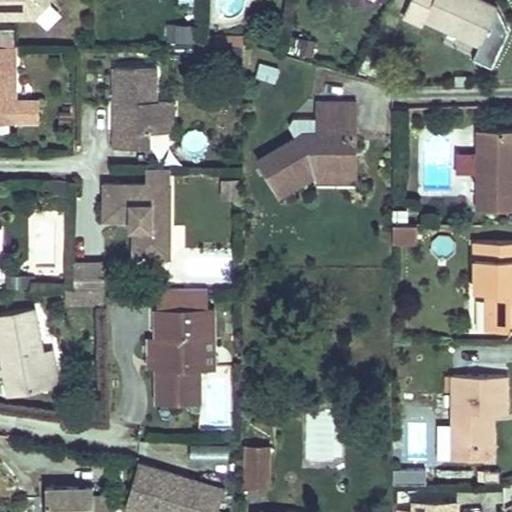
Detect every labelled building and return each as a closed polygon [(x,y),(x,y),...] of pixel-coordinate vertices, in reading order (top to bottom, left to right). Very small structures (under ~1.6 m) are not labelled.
[(0,0),(0,13),(40,13),(55,0),(0,0)] [(501,9),(481,0),(423,0),(415,19),(430,27),(434,21),(456,31),(484,45),(501,9)] [(185,43),(188,24),(170,21),(167,40),(185,43)] [(205,31),(206,42),(246,42),(244,30),(205,31)] [(1,40),(0,40),(0,121),(15,121),(40,121),(41,101),(15,101),(16,56),(2,56),(1,40)] [(16,40),(1,40),(2,56),(16,56),(16,40)] [(120,65),(120,99),(126,99),(126,128),(120,128),(120,145),(153,145),(153,128),(175,129),(176,100),(161,99),(161,66),(120,65)] [(323,98),(318,98),(318,126),(304,126),(255,155),(274,189),(310,169),(305,158),(322,158),(323,98)] [(360,98),(323,98),(322,158),(346,158),(347,129),(360,129),(360,98)] [(511,127),(476,127),(476,210),(511,210),(511,127)] [(187,145),(200,153),(210,137),(196,129),(187,145)] [(322,158),(322,174),(360,174),(360,136),(360,129),(347,129),(346,158),(322,158)] [(313,174),(322,174),(322,158),(305,158),(310,169),(313,174)] [(112,219),(135,219),(144,219),(144,227),(140,227),(140,256),(146,256),(176,257),(176,232),(176,183),(113,182),(112,219)] [(37,213),(34,270),(63,272),(67,215),(37,213)] [(397,224),(397,240),(420,240),(420,224),(397,224)] [(486,295),(486,319),(500,319),(500,331),(511,331),(511,242),(475,242),(475,295),(486,295)] [(81,259),(80,285),(111,285),(111,259),(81,259)] [(80,285),(78,285),(78,299),(113,300),(113,285),(111,285),(80,285)] [(163,366),(164,396),(201,396),(201,364),(201,335),(219,335),(218,307),(213,307),(213,286),(163,286),(164,308),(162,308),(163,335),(163,366)] [(58,381),(52,352),(42,303),(0,312),(0,329),(4,329),(17,390),(58,381)] [(500,319),(486,319),(485,331),(500,331),(500,319)] [(163,366),(163,335),(155,335),(156,366),(163,366)] [(218,364),(219,335),(201,335),(201,364),(218,364)] [(62,350),(52,352),(58,381),(68,379),(62,350)] [(439,453),(484,453),(484,440),(486,440),(486,413),(493,413),(507,413),(506,377),(440,376),(439,453)] [(484,440),(484,453),(492,453),(493,413),(486,413),(486,440),(484,440)] [(423,450),(424,424),(411,423),(410,449),(423,450)] [(201,459),(227,457),(226,442),(199,444),(201,459)] [(273,446),(247,445),(247,485),(273,485),(273,446)] [(142,457),(135,490),(133,502),(179,511),(215,511),(223,473),(191,466),(189,473),(179,471),(180,464),(142,457)] [(191,466),(180,464),(179,471),(189,473),(191,466)] [(426,466),(394,466),(394,482),(426,482),(426,466)] [(114,511),(115,489),(100,489),(100,478),(52,479),(52,490),(52,511),(114,511)]
